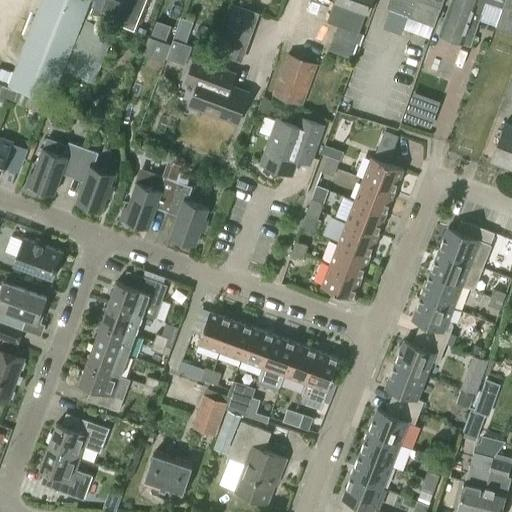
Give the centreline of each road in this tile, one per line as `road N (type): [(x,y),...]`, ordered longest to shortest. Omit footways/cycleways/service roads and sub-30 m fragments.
road 1 (residential): [(4,511),(100,234)]
road 2 (unclassified): [(373,332),(446,187),(511,208)]
road 3 (unclassified): [(310,511),(373,332)]
road 4 (residential): [(373,332),(228,280)]
road 5 (residential): [(228,280),(100,234)]
